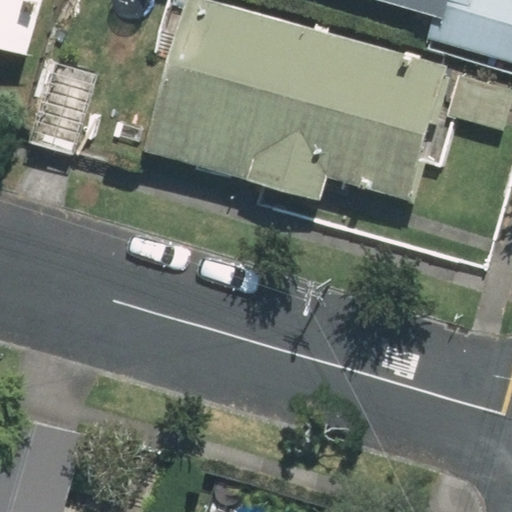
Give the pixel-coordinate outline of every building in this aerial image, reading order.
[(0,0),(0,38),(39,49),(51,0),(0,0)] [(458,59),(241,0),(198,0),(158,146),(333,194),(339,174),(420,196),(458,59)] [(511,0),(403,0),(441,11),(434,38),(511,59),(511,0)] [(77,150),(98,69),(54,58),(33,139),(77,150)] [(95,511),(73,506),(93,430),(1,406),(0,410),(0,511),(95,511)]
